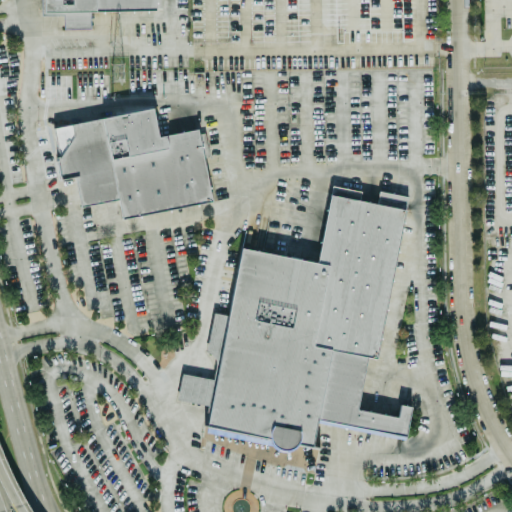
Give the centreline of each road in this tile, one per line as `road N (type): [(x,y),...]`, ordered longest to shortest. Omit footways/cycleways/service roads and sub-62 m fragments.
road 1 (residential): [(511,451),(469,344),(461,278),(459,0)]
road 2 (primary): [(45,511),(0,342)]
